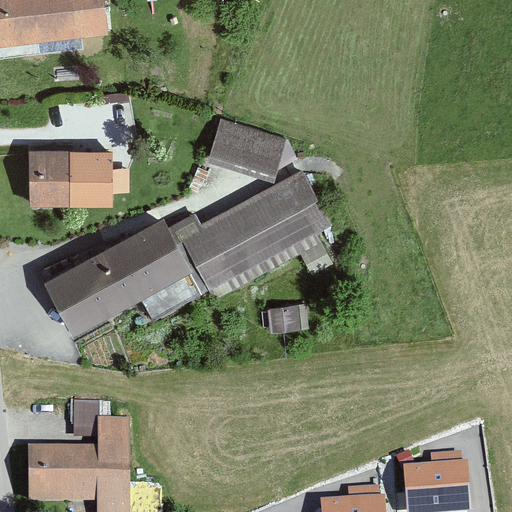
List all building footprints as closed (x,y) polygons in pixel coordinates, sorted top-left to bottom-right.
[(106,0),(0,0),(0,44),(110,35),(106,0)] [(286,136),(223,117),(212,154),(275,174),(286,136)] [(114,140),(27,142),(28,205),(115,203),(114,140)] [(198,207),(170,222),(194,269),(212,298),(342,228),(305,162),(204,217),(198,207)] [(165,212),(45,271),(74,329),(194,269),(170,222),(165,212)] [(310,299),(269,300),(269,325),(310,324),(310,299)] [(96,444),(26,444),(27,501),(98,501),(98,511),(129,511),(129,417),(95,417),(96,444)] [(407,470),(410,511),(464,507),(461,467),(407,470)] [(326,506),(326,511),(380,511),(379,502),(326,506)]
